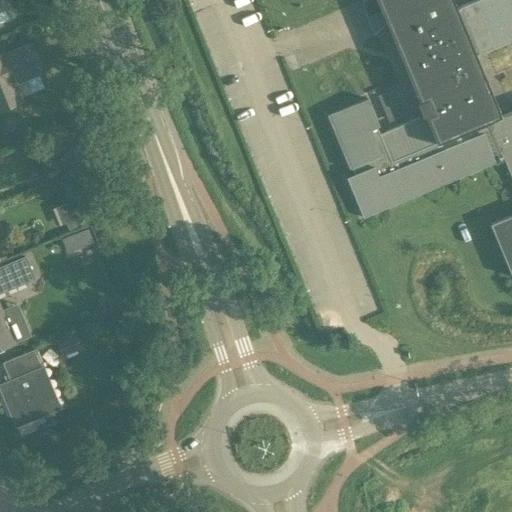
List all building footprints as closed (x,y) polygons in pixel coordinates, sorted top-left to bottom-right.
[(362,0),(359,1),(370,28),(382,23),(421,116),(376,134),(362,100),(326,115),(348,169),(350,168),(353,174),(345,177),(362,218),(495,163),(492,156),(500,152),(511,182),(511,214),(489,224),(511,277),(511,276),(511,112),(501,117),(476,56),(511,40),(511,0),(473,0),(455,8),(451,0),(362,0)] [(0,108),(22,100),(15,82),(42,71),(31,43),(3,55),(2,53),(0,53),(0,108)] [(72,201),(57,205),(62,226),(77,223),(72,201)] [(91,227),(64,235),(69,250),(95,242),(91,227)] [(0,347),(29,335),(16,304),(1,310),(0,307),(0,293),(35,279),(25,256),(0,266),(0,347)] [(62,355),(80,348),(75,335),(57,342),(62,355)] [(2,363),(7,375),(11,373),(13,378),(0,383),(0,391),(15,427),(61,408),(36,349),(2,363)]
